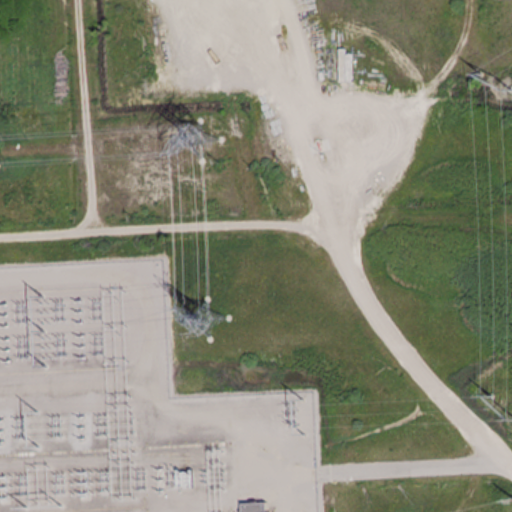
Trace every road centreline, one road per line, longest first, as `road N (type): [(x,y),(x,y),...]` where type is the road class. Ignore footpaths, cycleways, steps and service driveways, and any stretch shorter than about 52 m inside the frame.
road 1 (residential): [(0,237),(283,226),(321,237)]
road 2 (residential): [(511,469),(321,237)]
